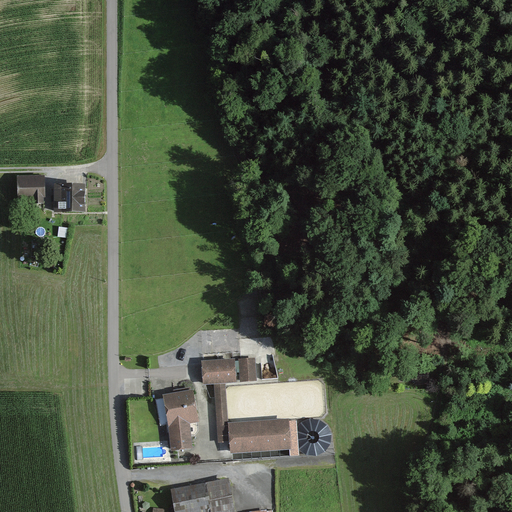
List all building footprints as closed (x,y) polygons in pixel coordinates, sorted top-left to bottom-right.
[(45,178),(17,180),(18,202),(33,201),(33,209),(44,208),(43,200),(47,200),(45,178)] [(84,187),(55,187),(55,198),(52,198),(52,203),(54,203),(54,214),(84,215),(84,202),(84,187)] [(254,360),(238,361),(239,383),(255,382),(254,360)] [(229,454),(291,451),(289,421),(227,425),(225,385),(236,385),(235,361),(201,363),(202,386),(214,385),(217,444),(228,443),(229,454)] [(192,450),(190,426),(198,424),(193,393),(177,395),(163,398),(169,428),(171,452),(192,450)] [(209,484),(170,492),(174,511),(233,511),(228,481),(209,484)]
